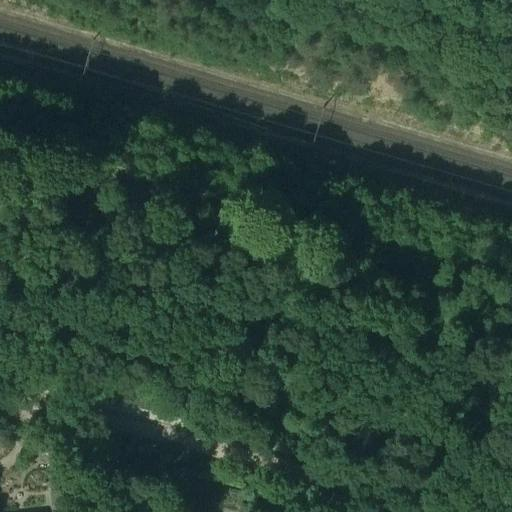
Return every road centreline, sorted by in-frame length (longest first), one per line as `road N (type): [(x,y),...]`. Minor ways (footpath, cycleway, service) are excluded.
road 1 (track): [(0,142),(511,278)]
road 2 (track): [(441,511),(0,397)]
